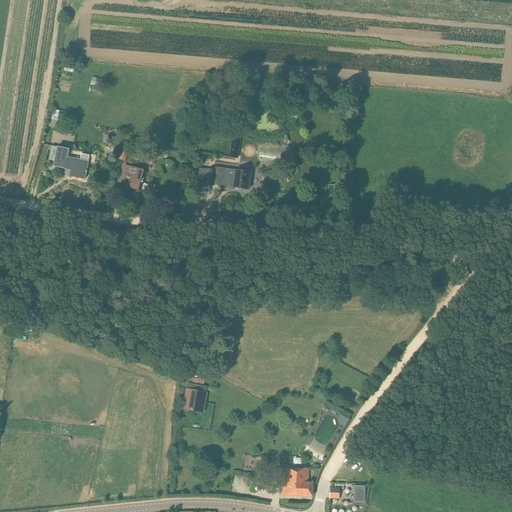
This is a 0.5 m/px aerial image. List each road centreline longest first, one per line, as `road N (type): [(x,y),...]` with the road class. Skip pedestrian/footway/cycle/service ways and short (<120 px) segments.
road 1 (track): [(475,266),(385,242),(154,223),(0,199)]
road 2 (track): [(317,511),(339,452),(475,266)]
road 3 (unclassified): [(263,511),(198,504),(109,511)]
